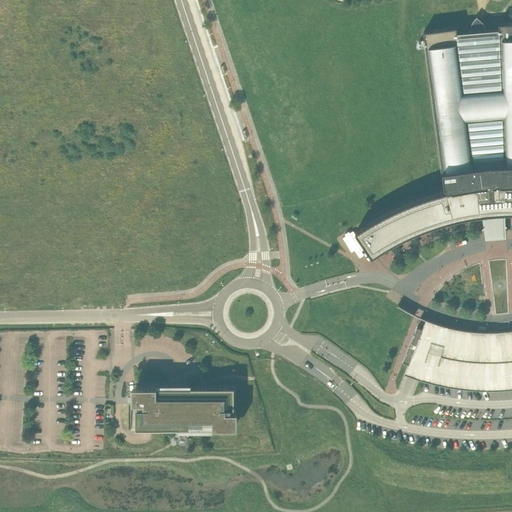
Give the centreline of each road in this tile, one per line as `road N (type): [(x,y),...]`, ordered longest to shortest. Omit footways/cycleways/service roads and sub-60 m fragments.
road 1 (unclassified): [(254,222),(181,0)]
road 2 (unclassified): [(0,317),(143,314)]
